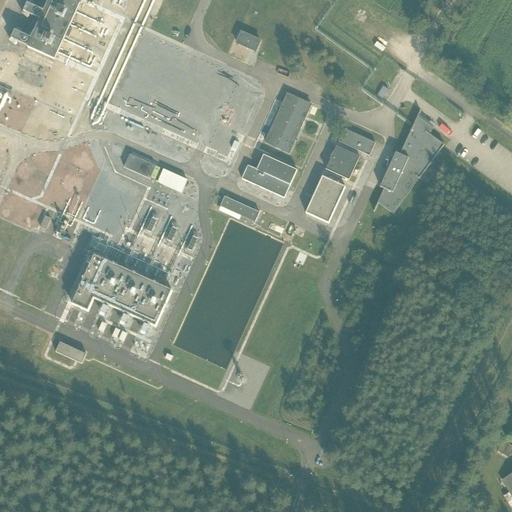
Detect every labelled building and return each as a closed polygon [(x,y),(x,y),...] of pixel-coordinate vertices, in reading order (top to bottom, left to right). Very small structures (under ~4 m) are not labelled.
[(81,0),(48,0),(48,2),(43,0),(40,0),(37,9),(34,7),(34,3),(27,2),(26,7),(21,14),(27,19),(29,16),(40,21),(36,29),(29,26),(24,36),(21,35),(21,30),(14,29),(14,34),(9,42),(15,46),(17,43),(27,48),(55,61),(65,37),(68,39),(72,30),(69,29),(81,0)] [(240,31),(235,44),(255,53),(261,41),(240,31)] [(0,121),(22,131),(36,99),(0,84),(0,121)] [(377,96),(382,99),(388,90),(383,87),(377,96)] [(289,155),(311,105),(287,94),(264,144),(289,155)] [(420,113),(419,112),(414,124),(400,156),(396,154),(380,188),(384,189),(373,212),(375,212),(378,204),(393,215),(418,180),(419,180),(436,157),(444,146),(430,135),(434,127),(418,116),(420,113)] [(339,142),(369,157),(375,144),(345,129),(339,142)] [(359,157),(336,147),(325,170),(349,181),(351,175),(356,176),(358,172),(354,170),(359,157)] [(123,168),(149,180),(155,167),(129,155),(123,168)] [(297,171),(263,156),(257,170),(247,166),(241,180),(284,199),(297,171)] [(163,170),(157,183),(181,194),(187,181),(163,170)] [(306,214),(328,224),(345,188),(322,178),(306,214)] [(224,197),(220,207),(220,208),(219,211),(239,220),(240,217),(255,224),(259,213),(224,197)] [(40,228),(45,230),(50,219),(45,217),(40,228)] [(169,240),(180,245),(188,227),(177,222),(169,240)] [(155,328),(172,292),(94,256),(71,305),(88,312),(94,300),(155,328)] [(130,347),(135,336),(129,334),(125,344),(130,347)] [(55,353),(81,365),(86,355),(60,343),(55,353)] [(497,452),(507,458),(511,451),(511,447),(503,442),(497,452)] [(511,473),(502,480),(510,492),(503,496),(508,505),(511,502),(511,473)]
